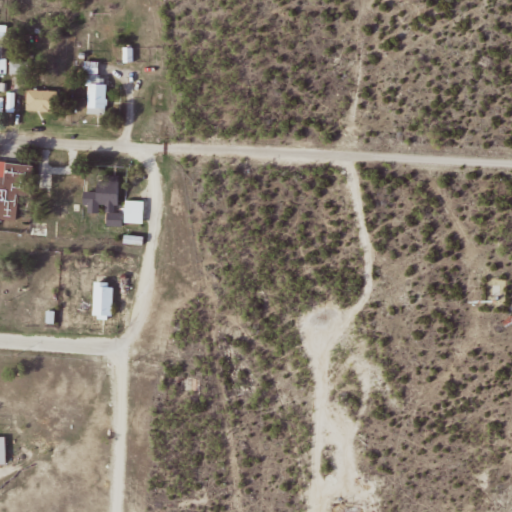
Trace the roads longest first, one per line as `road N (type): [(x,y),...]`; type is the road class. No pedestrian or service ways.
road 1 (track): [(115,511),(117,348),(145,285),(161,187),(146,147)]
road 2 (track): [(146,147),(511,162)]
road 3 (residential): [(146,147),(0,140)]
